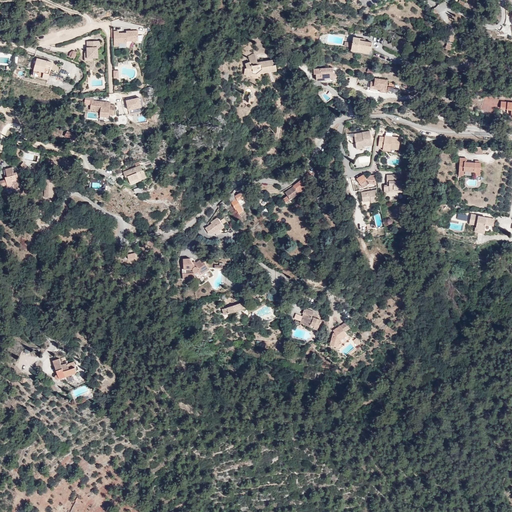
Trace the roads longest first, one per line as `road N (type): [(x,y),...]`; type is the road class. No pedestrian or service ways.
road 1 (residential): [(511,134),(440,132),(390,116),(336,118),(299,177),(234,185),(192,222),(132,243),(115,242),(124,223),(68,193),(49,221),(34,225),(0,214)]
road 2 (unknown): [(483,133),(425,89),(420,72),(425,64),(460,62),(449,8),(491,23),(499,0)]
road 3 (unknown): [(198,217),(252,272),(318,281)]
road 4 (unknown): [(0,147),(6,121),(16,118),(37,136),(73,145),(86,160)]
